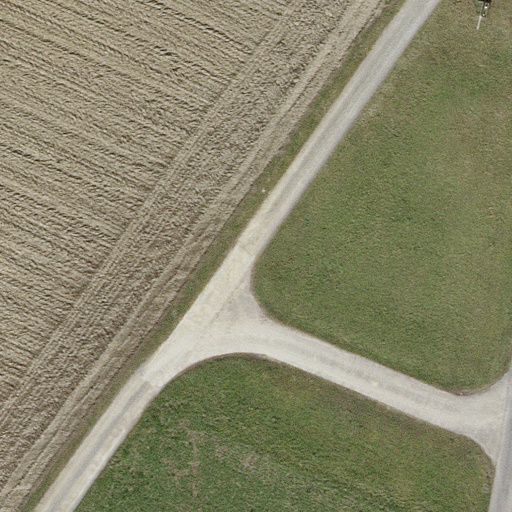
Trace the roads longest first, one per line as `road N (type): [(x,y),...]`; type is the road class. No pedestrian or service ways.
road 1 (track): [(60,511),(426,0)]
road 2 (track): [(206,314),(511,435)]
